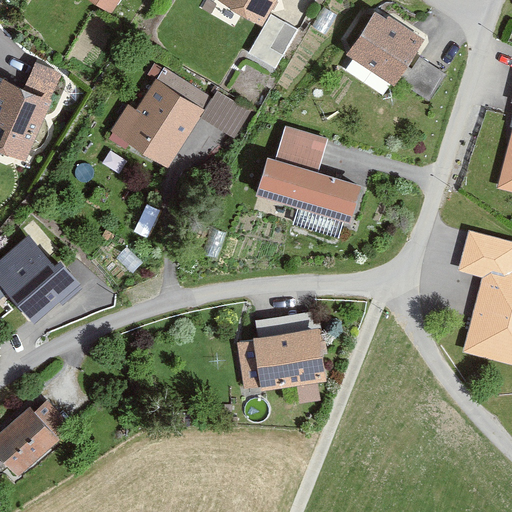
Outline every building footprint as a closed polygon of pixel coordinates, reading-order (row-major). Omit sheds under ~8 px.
[(97,0),(115,9),(119,0),(97,0)] [(227,0),(265,22),(278,0),(227,0)] [(375,12),(352,54),(430,96),(453,54),(375,12)] [(299,29),(286,22),(271,48),(284,55),(299,29)] [(127,135),(168,163),(208,104),(167,76),(127,135)] [(0,102),(0,148),(25,159),(49,99),(8,83),(0,102)] [(260,193),(353,223),(365,188),(319,173),(330,139),(292,127),(281,160),(272,157),(260,193)] [(511,364),(511,242),(468,231),(458,271),(483,278),(464,352),(511,364)] [(0,266),(0,274),(37,318),(79,282),(38,234),(0,266)] [(255,313),(257,326),(313,321),(312,307),(255,313)] [(244,339),(249,387),(325,379),(320,332),(244,339)] [(0,448),(21,472),(58,440),(33,412),(0,440),(0,448)]
